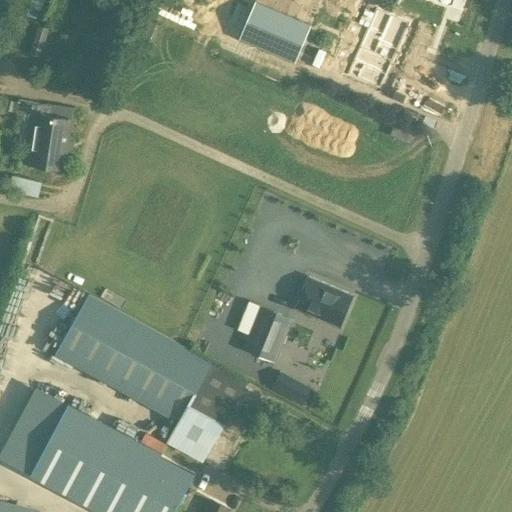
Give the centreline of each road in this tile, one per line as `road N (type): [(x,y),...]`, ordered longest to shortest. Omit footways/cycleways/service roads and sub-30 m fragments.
road 1 (unclassified): [(309,511),(383,372),(503,0)]
road 2 (unknown): [(0,196),(64,209),(94,122),(119,113),(421,260)]
road 3 (unknown): [(0,390),(20,361),(47,365),(131,410)]
